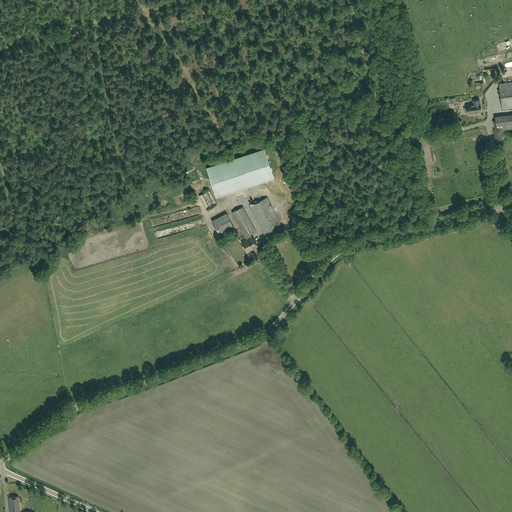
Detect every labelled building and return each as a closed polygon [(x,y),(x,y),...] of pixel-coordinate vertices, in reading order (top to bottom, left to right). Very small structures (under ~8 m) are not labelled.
[(511,81),(509,82),(498,83),(502,109),(511,107),(511,81)] [(473,104),(466,105),(467,108),(464,108),(464,113),(467,113),(467,114),(481,113),(480,99),(472,100),(473,104)] [(497,131),(507,130),(505,116),(495,117),(497,131)] [(265,148),(207,167),(216,197),(274,178),(265,148)] [(200,177),(189,181),(191,185),(201,181),(200,177)] [(244,191),(247,190),(247,189),(237,191),(239,198),(245,196),(244,191)] [(216,205),(209,190),(198,196),(206,211),(216,205)] [(266,198),(249,206),(264,236),(281,227),(266,198)] [(255,231),(242,207),(232,212),(245,237),(246,239),(241,241),(246,252),(257,247),(251,236),(250,234),(255,231)] [(220,238),(234,231),(226,213),(211,220),(220,238)] [(8,498),(9,511),(19,511),(18,501),(20,501),(19,499),(18,499),(18,497),(8,498)]
